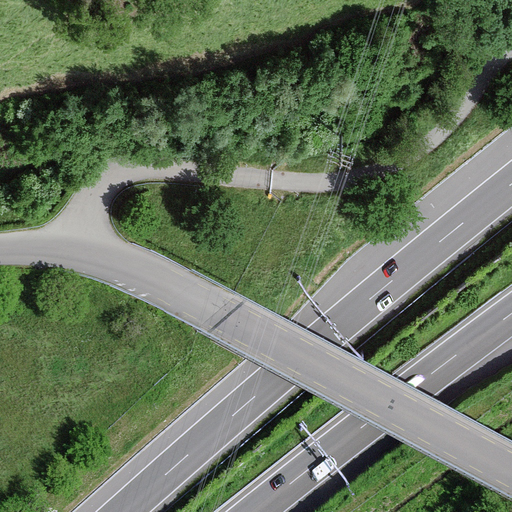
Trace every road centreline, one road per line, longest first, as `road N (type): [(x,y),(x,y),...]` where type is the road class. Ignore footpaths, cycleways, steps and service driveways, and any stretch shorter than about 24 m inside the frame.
road 1 (unclassified): [(511,470),(116,261),(0,249)]
road 2 (motorway): [(511,183),(123,511)]
road 3 (motorway): [(254,511),(511,313)]
